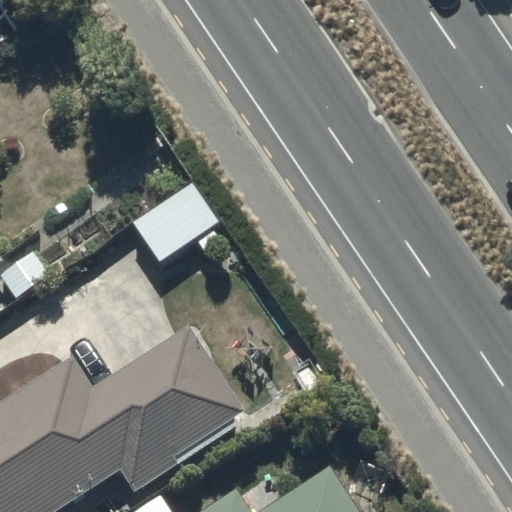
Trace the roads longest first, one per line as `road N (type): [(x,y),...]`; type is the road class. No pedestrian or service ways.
road 1 (trunk): [(511,398),(243,0)]
road 2 (trunk): [(420,0),(511,132)]
